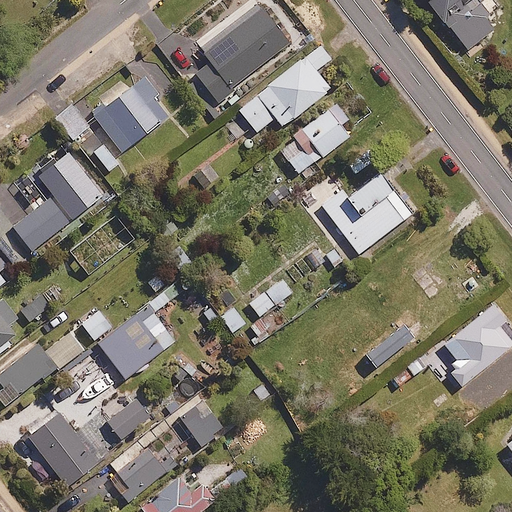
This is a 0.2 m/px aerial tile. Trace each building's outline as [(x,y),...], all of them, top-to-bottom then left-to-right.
[(471,0),(423,0),(466,52),(494,29),(471,0)] [(288,39),(258,1),(200,46),(211,60),(196,71),(215,96),(288,39)] [(330,57),(318,42),(238,108),(256,130),(274,115),(282,124),(329,85),(315,69),(330,57)] [(168,113),(140,77),(93,113),(120,149),(168,113)] [(88,122),(71,102),(54,116),(71,137),(88,122)] [(347,118),(335,102),(278,145),(298,172),(349,134),(340,123),(347,118)] [(118,161),(103,142),(93,149),(108,169),(118,161)] [(412,210),(376,163),(322,204),(358,251),(412,210)] [(219,178),(208,164),(194,176),(206,189),(219,178)] [(104,181),(92,165),(81,173),(93,189),(104,181)] [(67,220),(49,196),(13,224),(31,248),(67,220)] [(291,291),(282,278),(249,301),(259,314),(291,291)] [(57,298),(49,288),(21,308),(29,319),(57,298)] [(17,316),(1,295),(0,295),(0,343),(13,333),(6,324),(17,316)] [(511,343),(511,326),(493,303),(443,341),(459,362),(450,369),(461,383),(511,343)] [(173,339),(147,304),(98,341),(124,376),(173,339)] [(244,321),(232,306),(221,315),(232,330),(244,321)] [(111,324),(99,309),(81,322),(94,338),(111,324)] [(83,348),(71,330),(44,349),(39,342),(0,369),(0,380),(3,385),(0,387),(0,398),(3,403),(83,348)] [(397,411),(383,393),(370,402),(384,421),(397,411)] [(150,414),(137,396),(107,419),(120,436),(150,414)] [(223,427),(202,399),(180,416),(201,444),(223,427)] [(77,436),(59,411),(28,434),(65,483),(107,452),(88,428),(77,436)] [(178,460),(167,446),(155,455),(145,442),(114,467),(119,473),(111,479),(127,500),(178,460)] [(200,511),(218,498),(191,464),(140,505),(145,511),(200,511)] [(249,475),(240,465),(226,477),(236,487),(249,475)]
